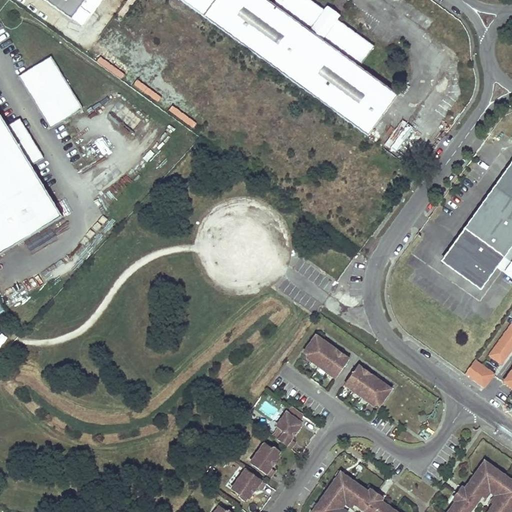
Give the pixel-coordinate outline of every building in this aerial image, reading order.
[(53,0),(70,13),(80,0),(53,0)] [(179,0),(370,139),(370,138),(382,121),(398,99),(361,73),(377,51),(338,24),(342,20),(330,11),(326,15),(306,0),(279,0),(274,8),(262,0),(179,0)] [(50,56),(18,77),(50,126),(82,106),(50,56)] [(0,253),(62,216),(32,167),(45,159),(18,116),(6,124),(0,114),(0,253)] [(383,147),(395,131),(382,121),(370,138),(383,147)] [(511,178),(511,179),(503,192),(487,214),(479,213),(462,236),(463,243),(456,253),(449,254),(444,261),(479,286),(494,266),(501,255),(510,261),(511,259),(511,257),(511,165),(506,174),(511,178)] [(503,192),(498,192),(479,213),(487,214),(503,192)] [(39,246),(55,240),(51,231),(35,237),(39,246)] [(463,243),(462,236),(449,254),(456,253),(463,243)] [(502,272),(510,261),(501,255),(494,266),(497,268),(502,272)] [(511,260),(511,259),(502,272),(510,277),(511,278),(511,260)] [(511,286),(511,278),(510,277),(500,291),(506,295),(511,286)] [(494,292),(488,307),(499,311),(505,297),(494,292)] [(501,365),(511,349),(511,326),(489,357),(501,365)] [(350,358),(316,335),(301,355),(309,361),(317,367),(326,373),(335,379),(350,358)] [(484,388),(494,374),(475,361),(468,370),(476,376),(473,380),(484,388)] [(393,388),(359,365),(344,386),(351,391),(360,397),(368,403),(378,410),(393,388)] [(511,369),(503,382),(511,388),(511,369)] [(476,376),(468,370),(465,375),(473,380),(476,376)] [(279,428),(274,437),(285,444),(290,447),(294,442),(291,439),(301,423),(294,418),(293,419),(286,415),(278,426),(279,428)] [(257,458),(253,466),(268,476),(269,477),(273,472),(270,469),(280,453),(279,452),(273,448),(271,450),(263,446),(256,457),(257,458)] [(481,464),(470,478),(459,495),(447,511),(508,511),(511,506),(511,500),(511,499),(511,478),(491,465),(487,469),(481,464)] [(259,488),(265,481),(248,470),(243,479),(241,477),(233,488),(239,494),(237,497),(242,500),(245,502),(255,487),(259,488)] [(334,478),(313,509),(317,511),(398,511),(395,509),(381,500),(353,481),(343,474),(338,481),(334,478)]
